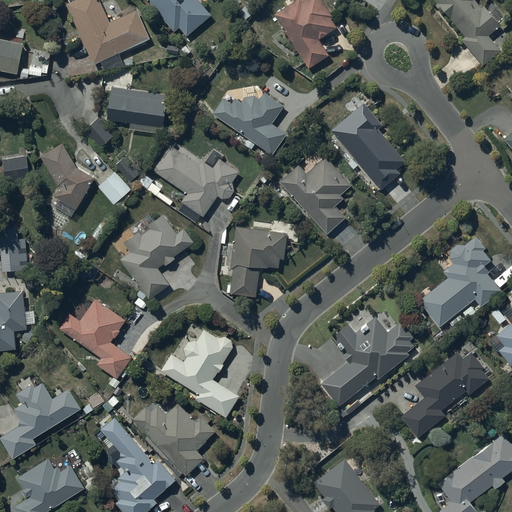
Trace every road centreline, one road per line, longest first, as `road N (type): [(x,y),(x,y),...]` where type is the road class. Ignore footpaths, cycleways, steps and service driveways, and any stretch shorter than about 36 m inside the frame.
road 1 (residential): [(213,511),(251,481),(265,454),(282,338),(297,317),(481,172)]
road 2 (residential): [(481,172),(397,57)]
